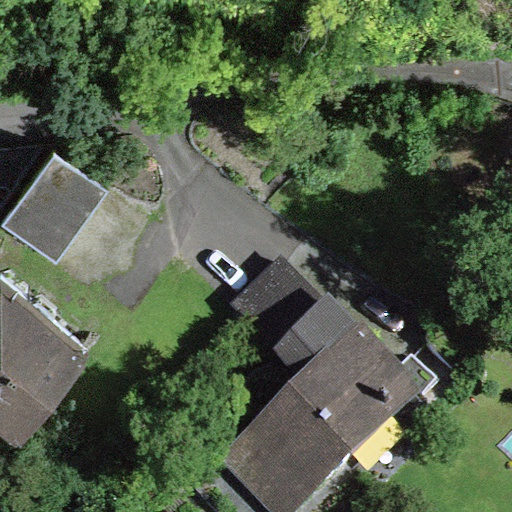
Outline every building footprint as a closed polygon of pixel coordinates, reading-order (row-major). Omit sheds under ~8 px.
[(55,148),(3,220),(52,255),(104,183),(55,148)] [(8,188),(0,187),(0,207),(10,194),(8,188)] [(3,272),(0,275),(0,406),(19,423),(87,345),(3,272)] [(305,385),(354,338),(317,311),(274,353),(305,385)] [(305,385),(228,458),(279,511),(293,511),(392,419),(380,407),(403,386),(356,337),(354,338),(305,385)]
